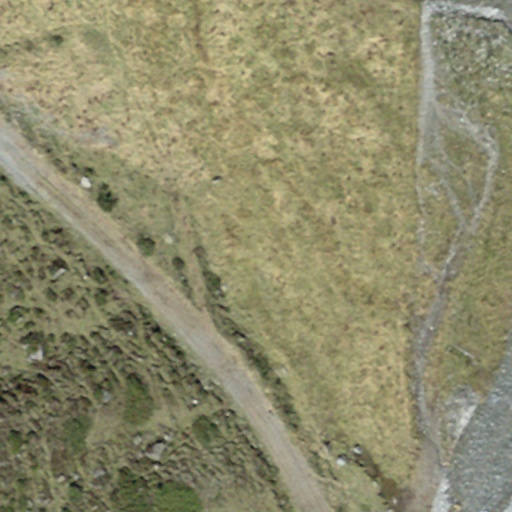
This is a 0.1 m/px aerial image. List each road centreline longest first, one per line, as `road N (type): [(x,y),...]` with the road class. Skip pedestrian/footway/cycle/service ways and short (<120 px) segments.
road 1 (track): [(205,345),(0,140)]
road 2 (track): [(311,511),(295,473),(205,345)]
